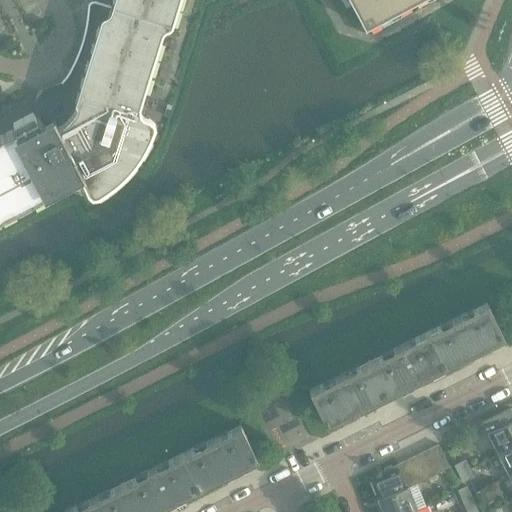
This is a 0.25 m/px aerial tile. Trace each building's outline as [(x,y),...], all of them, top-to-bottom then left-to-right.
[(41,107),(40,108),(39,109),(38,110),(38,111),(39,112),(40,115),(39,116),(36,118),(15,129),(0,136),(0,218),(73,180),(72,177),(79,173),(81,172),(82,175),(88,190),(89,192),(89,193),(92,195),(96,194),(98,193),(102,191),(106,188),(111,184),(114,182),(121,176),(124,173),(130,166),(133,162),(136,158),(139,154),(141,150),(144,146),(145,144),(146,142),(148,137),(152,129),(152,127),(152,126),(152,122),(149,120),(142,118),(139,113),(139,112),(138,108),(139,108),(165,23),(172,25),(179,0),(112,0),(111,5),(111,7),(104,5),(95,2),(93,2),(91,3),(90,4),(89,5),(89,7),(89,8),(87,22),(85,32),(82,44),(79,52),(76,59),(72,68),(66,78),(60,87),(58,90),(55,94),(48,102),(45,104),(41,107)] [(416,0),(349,0),(365,28),(416,0)] [(504,338),(487,303),(427,333),(445,368),(504,338)] [(385,397),(445,368),(427,333),(368,362),(385,397)] [(326,427),(385,397),(368,362),(308,392),(326,427)] [(511,447),(511,414),(509,409),(477,425),(482,435),(487,433),(497,455),(511,447)] [(259,461),(241,426),(182,456),(199,491),(259,461)] [(449,471),(436,446),(426,451),(438,475),(449,471)] [(511,474),(511,447),(497,455),(508,477),(511,474)] [(438,475),(426,451),(416,456),(428,480),(438,475)] [(156,511),(199,491),(182,456),(123,485),(136,511),(156,511)] [(428,480),(416,456),(406,461),(417,484),(428,480)] [(470,469),(466,460),(454,465),(458,475),(470,469)] [(417,484),(406,461),(369,480),(377,500),(376,500),(381,511),(408,511),(425,505),(417,484)] [(475,478),(470,469),(458,475),(463,483),(475,478)] [(136,511),(123,485),(68,511),(136,511)] [(472,497),(467,486),(457,490),(462,502),(472,497)] [(468,511),(477,508),(472,497),(462,502),(467,511),(468,511)]
